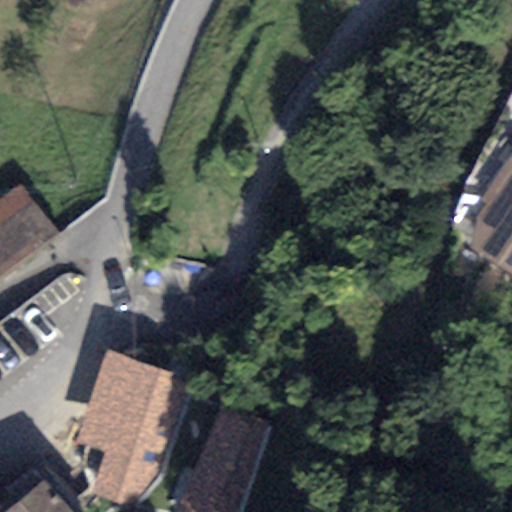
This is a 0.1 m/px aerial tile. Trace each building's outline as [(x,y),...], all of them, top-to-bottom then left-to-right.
[(460,238),(511,277),(511,156),(477,201),(483,205),(460,238)] [(397,181),(374,182),(374,205),(397,205),(397,181)] [(0,291),(70,248),(36,193),(0,215),(0,291)] [(196,379),(104,349),(75,444),(103,452),(88,495),(130,510),(160,478),(196,379)] [(68,511),(41,480),(2,511),(68,511)]
